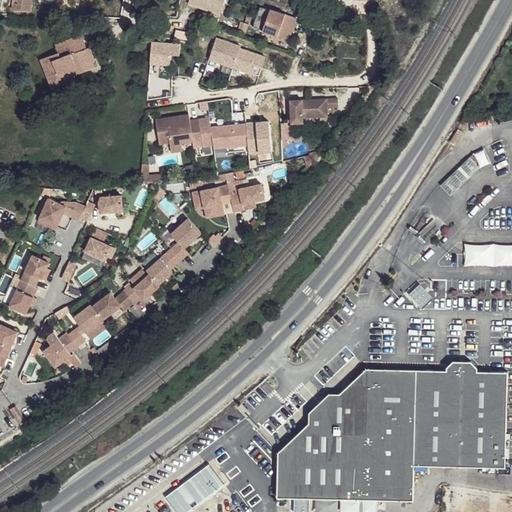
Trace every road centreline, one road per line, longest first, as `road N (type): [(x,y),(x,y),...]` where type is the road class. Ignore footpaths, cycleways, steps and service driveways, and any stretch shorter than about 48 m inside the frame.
road 1 (secondary): [(461,85),(281,315),(187,405),(36,511)]
road 2 (secondary): [(62,511),(195,415),(296,319),(356,252),(441,130),(461,85)]
road 3 (residential): [(237,227),(127,337),(65,386),(6,394)]
road 4 (unknown): [(358,0),(373,37),(364,80),(182,97)]
road 5 (residential): [(73,230),(6,394)]
